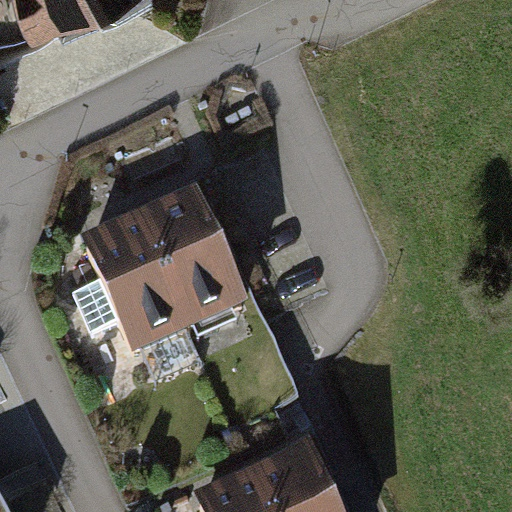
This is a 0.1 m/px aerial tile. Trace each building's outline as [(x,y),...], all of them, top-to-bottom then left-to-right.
[(24,0),(36,23),(82,0),(24,0)] [(197,208),(142,232),(187,333),(242,309),(197,208)] [(142,232),(88,256),(102,286),(74,299),(92,339),(120,327),(133,357),(187,333),(142,232)] [(332,511),(311,464),(256,488),(266,511),(332,511)] [(266,511),(256,488),(201,511),(266,511)]
